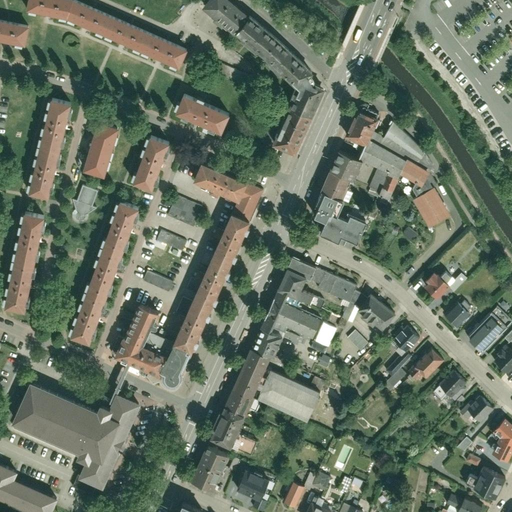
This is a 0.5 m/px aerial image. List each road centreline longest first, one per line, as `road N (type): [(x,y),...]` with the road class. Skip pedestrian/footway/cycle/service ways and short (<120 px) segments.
road 1 (residential): [(511,399),(379,274),(278,225)]
road 2 (residential): [(84,86),(31,336)]
road 3 (residential): [(184,130),(92,364)]
road 4 (tertiary): [(197,408),(278,225)]
road 5 (residential): [(184,130),(299,180)]
road 6 (residential): [(347,81),(254,0)]
